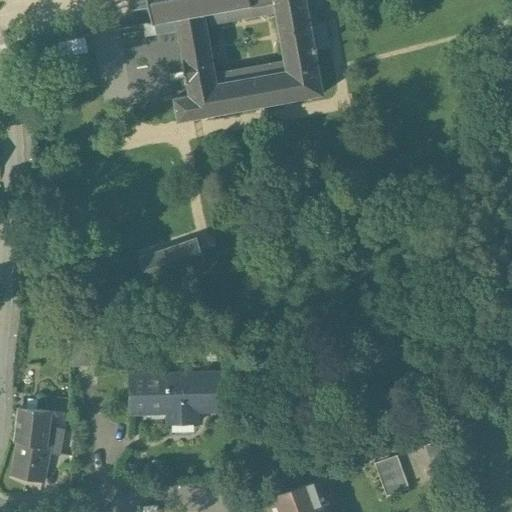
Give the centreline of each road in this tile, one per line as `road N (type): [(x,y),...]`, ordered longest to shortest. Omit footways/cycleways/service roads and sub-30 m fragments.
road 1 (residential): [(233,511),(213,491),(164,479),(23,501),(0,492)]
road 2 (residential): [(0,328),(7,190),(0,100)]
